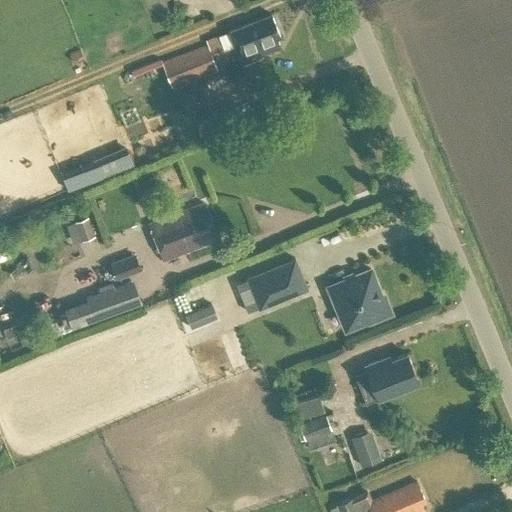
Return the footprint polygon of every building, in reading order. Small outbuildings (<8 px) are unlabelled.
[(271,33),(278,31),(270,12),(227,29),(240,62),(259,55),(257,51),(276,44),(271,33)] [(212,60),(225,55),(217,33),(205,38),(206,42),(159,60),(169,86),(215,67),(212,60)] [(198,135),(210,130),(204,118),(193,123),(198,135)] [(99,160),(105,174),(139,160),(133,146),(99,160)] [(159,259),(216,237),(202,203),(146,224),(159,259)] [(81,239),(93,234),(86,216),(74,221),(81,239)] [(117,278),(141,269),(135,253),(110,262),(117,278)] [(294,256),(245,277),(257,307),(258,308),(307,288),(294,256)] [(369,267),(326,284),(344,327),(365,318),(366,320),(389,310),(381,291),(379,292),(369,267)] [(72,328),(141,302),(133,279),(113,286),(111,282),(98,286),(100,291),(87,296),(88,298),(64,307),(72,328)] [(210,302),(184,313),(190,327),(216,317),(210,302)] [(6,338),(18,333),(14,323),(2,328),(6,338)] [(407,370),(412,368),(405,351),(380,361),(379,357),(363,364),(366,372),(354,377),(365,403),(377,398),(377,399),(413,383),(407,370)] [(299,416),(323,409),(318,394),(294,401),(299,416)] [(330,428),(333,427),(327,413),(299,424),(304,438),(305,437),(330,428)] [(335,438),(330,428),(305,437),(309,447),(335,438)] [(380,460),(370,431),(352,437),(362,466),(380,460)] [(416,511),(422,510),(418,501),(422,500),(414,480),(369,499),(366,493),(337,505),(338,507),(331,510),(332,511),(416,511)]
